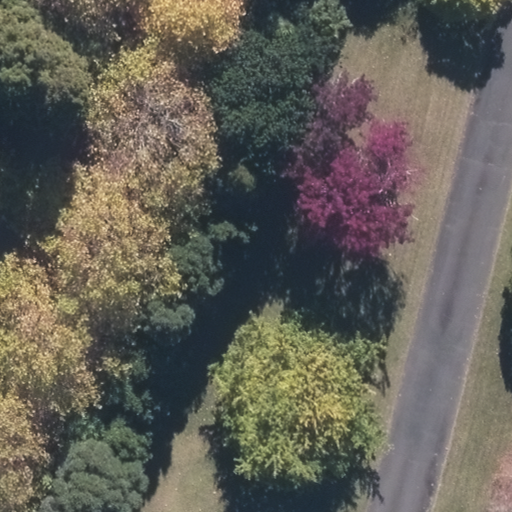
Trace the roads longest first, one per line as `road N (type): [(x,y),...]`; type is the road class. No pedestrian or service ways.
road 1 (track): [(401,511),(511,94)]
road 2 (track): [(0,258),(128,0)]
